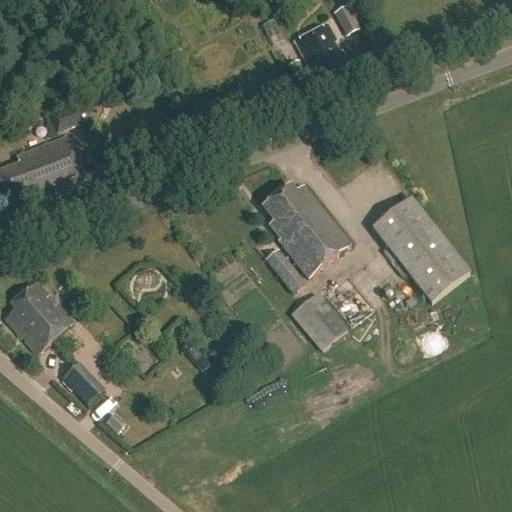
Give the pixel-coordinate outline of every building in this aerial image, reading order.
[(331,14),(343,39),(359,31),(346,6),(331,14)] [(294,45),(319,93),(346,80),(342,72),(349,69),(328,28),(294,45)] [(302,73),(295,61),(286,67),(292,78),(302,73)] [(46,118),(53,136),(82,125),(74,106),(46,118)] [(21,206),(23,213),(86,189),(68,142),(17,161),(20,169),(0,176),(0,184),(10,210),(21,206)] [(279,246),(310,284),(351,250),(302,191),(296,196),(290,190),(263,212),(274,227),(269,231),(280,245),(279,246)] [(410,200),(371,231),(430,306),(470,276),(410,200)] [(265,263),(292,297),(305,287),(278,252),(265,263)] [(13,315),(4,323),(38,359),(72,327),(35,287),(9,311),(13,315)] [(361,321),(374,312),(359,292),(347,301),(361,321)] [(347,333),(316,297),(291,318),(320,355),(347,333)] [(88,409),(102,397),(76,370),(63,383),(88,409)] [(299,438),(309,448),(338,421),(329,411),(299,438)]
